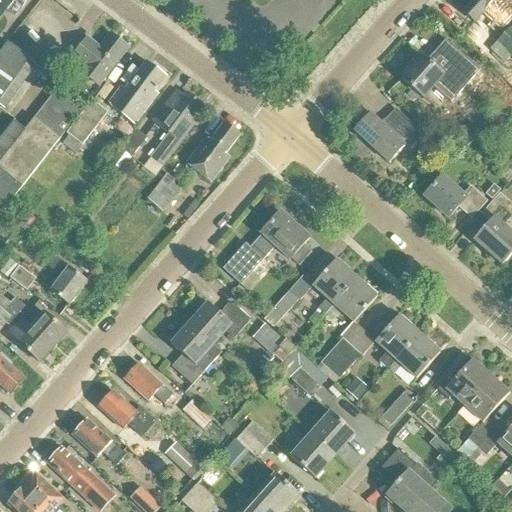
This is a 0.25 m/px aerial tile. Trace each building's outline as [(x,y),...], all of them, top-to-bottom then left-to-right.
[(2,0),(0,3),(0,19),(13,2),(22,9),(29,0),(2,0)] [(511,0),(473,0),(462,13),(474,24),(482,16),(487,20),(493,25),(501,33),(506,27),(511,20),(511,0)] [(511,31),(510,30),(497,44),(511,57),(511,31)] [(86,68),(81,74),(98,88),(128,50),(111,37),(100,51),(87,41),(74,58),(86,68)] [(422,58),(401,81),(423,100),(433,89),(451,105),(480,72),(446,42),(436,52),(452,66),(451,67),(443,76),(422,58)] [(0,108),(5,113),(38,67),(34,63),(8,44),(0,55),(0,108)] [(108,107),(124,119),(135,128),(135,127),(158,96),(155,94),(166,79),(146,64),(125,92),(121,89),(108,107)] [(153,124),(169,136),(151,161),(162,169),(194,127),(190,124),(203,107),(187,95),(185,98),(177,92),(153,124)] [(0,141),(0,206),(5,210),(81,114),(55,94),(25,132),(14,124),(0,141)] [(63,145),(76,155),(82,147),(107,115),(92,103),(67,136),(69,137),(63,145)] [(397,112),(389,120),(409,138),(416,130),(397,112)] [(353,132),(390,166),(406,148),(403,145),(409,138),(389,120),(381,125),(369,115),(353,132)] [(229,160),(225,156),(240,137),(236,135),(236,132),(231,128),(228,128),(224,126),(207,148),(203,145),(186,167),(210,185),(229,160)] [(121,151),(131,159),(147,140),(136,132),(121,151)] [(441,178),(424,197),(448,219),(458,208),(471,220),(487,203),(470,188),(469,189),(449,171),(442,179),(441,178)] [(148,201),(164,213),(183,189),(167,176),(148,201)] [(494,187),(485,196),(491,201),(500,192),(494,187)] [(511,235),(503,228),(511,217),(511,205),(500,195),(480,216),(489,224),(473,242),(501,267),(511,254),(511,235)] [(223,271),(241,287),(275,249),(290,262),(291,261),(299,269),(312,254),(304,247),(309,240),(280,214),(261,236),(262,237),(250,250),(246,246),(223,271)] [(51,294),(68,307),(70,304),(71,305),(77,298),(76,297),(86,283),(69,270),(68,271),(56,261),(50,269),(62,279),(51,294)] [(326,316),(335,306),(334,306),(355,281),(335,263),(316,285),(313,287),(328,300),(319,310),(326,316)] [(11,280),(27,292),(35,281),(19,269),(11,280)] [(305,276),(288,295),(298,304),(313,287),(316,285),(305,276)] [(334,306),(335,306),(355,324),(376,300),(355,281),(334,306)] [(288,295),(264,320),(275,330),(298,304),(288,295)] [(16,300),(7,309),(52,350),(66,335),(45,316),(43,317),(34,309),(31,314),(16,300)] [(196,318),(189,326),(213,348),(226,334),(234,341),(250,322),(230,304),(219,316),(207,306),(204,303),(198,303),(192,309),(193,314),(196,318)] [(0,329),(5,324),(12,331),(9,335),(19,344),(18,346),(39,365),(52,350),(7,309),(4,313),(0,309),(0,329)] [(380,363),(388,371),(418,337),(398,319),(377,343),(389,354),(380,363)] [(213,348),(189,326),(171,346),(183,357),(172,369),(192,387),(222,355),(213,348)] [(265,326),(253,340),(273,358),(274,356),(279,351),(277,350),(284,343),(265,326)] [(418,337),(388,371),(394,376),(403,366),(418,379),(439,356),(418,337)] [(279,351),(274,356),(282,364),(295,350),(286,341),(284,343),(277,350),(279,351)] [(321,365),(330,373),(351,349),(342,341),(321,365)] [(351,349),(330,373),(339,382),(361,357),(351,349)] [(0,387),(10,397),(25,381),(10,368),(12,365),(0,354),(0,387)] [(445,392),(464,408),(491,379),(472,362),(445,392)] [(154,398),(163,406),(173,396),(150,375),(149,376),(137,366),(125,380),(136,390),(134,391),(148,404),(154,398)] [(291,381),(311,399),(321,389),(300,371),(291,381)] [(466,461),(478,449),(496,428),(487,420),(509,396),(491,379),(464,408),(482,425),(457,453),(466,461)] [(368,390),(357,381),(346,393),(358,404),(368,390)] [(100,407),(98,409),(123,431),(128,426),(142,439),(156,423),(140,409),(135,414),(113,393),(108,399),(104,398),(100,403),(100,407)] [(382,420),(391,428),(413,404),(404,396),(382,420)] [(182,412),(202,431),(212,421),(192,402),(182,412)] [(421,421),(434,432),(441,424),(428,413),(421,421)] [(331,415),(311,437),(334,459),(355,436),(331,415)] [(220,429),(229,438),(238,428),(229,419),(220,429)] [(75,435),(72,438),(96,460),(101,454),(116,467),(125,457),(87,421),(82,427),(78,428),(74,433),(75,435)] [(253,424),(245,433),(265,452),(273,442),(253,424)] [(497,446),(511,459),(511,428),(505,436),(496,428),(478,449),(487,457),(497,446)] [(265,452),(245,433),(236,442),(256,461),(265,452)] [(334,459),(311,437),(290,460),(314,481),(334,459)] [(165,457),(191,482),(202,470),(176,445),(165,457)] [(47,466),(95,511),(101,511),(114,499),(62,449),(55,456),(53,456),(49,460),(50,462),(47,466)] [(449,472),(459,460),(447,450),(437,461),(449,472)] [(438,484),(417,465),(415,467),(398,451),(377,474),(393,489),(386,496),(403,511),(412,511),(430,493),(438,484)] [(276,476),(256,498),(271,511),(286,511),(300,497),(276,476)] [(63,501),(37,478),(36,480),(32,479),(27,485),(28,487),(23,492),(22,491),(8,506),(13,511),(64,511),(58,506),(63,501)] [(491,490),(504,501),(510,493),(498,482),(491,490)] [(197,486),(189,495),(206,511),(210,511),(218,504),(197,486)] [(157,511),(161,509),(141,490),(131,501),(142,511),(157,511)] [(451,511),(430,493),(412,511),(451,511)] [(206,511),(189,495),(180,505),(187,511),(206,511)] [(271,511),(256,498),(243,511),(271,511)]
